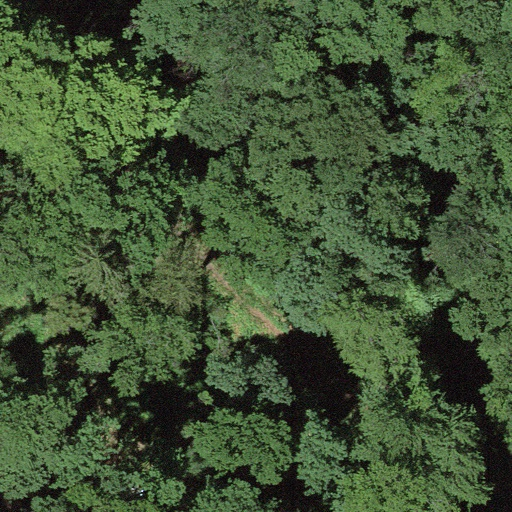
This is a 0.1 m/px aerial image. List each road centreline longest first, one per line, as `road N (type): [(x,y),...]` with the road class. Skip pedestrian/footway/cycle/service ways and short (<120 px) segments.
road 1 (track): [(511,491),(415,446),(215,271),(125,179),(0,141)]
road 2 (track): [(125,179),(144,114),(149,5)]
